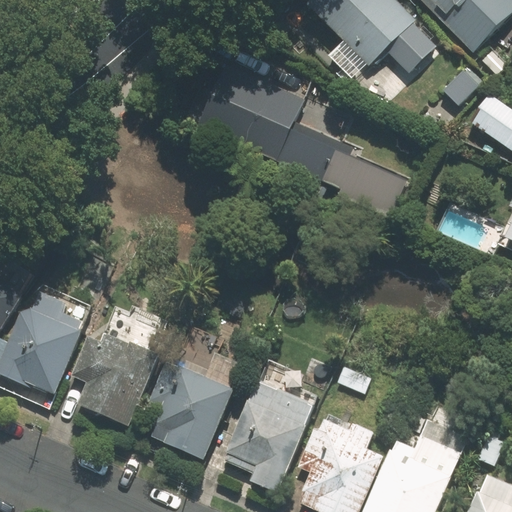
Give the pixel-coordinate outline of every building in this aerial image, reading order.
[(418,23),(394,0),(322,0),(308,15),(368,74),(418,23)] [(511,21),(511,0),(416,0),(471,59),(511,21)] [(302,102),(219,70),(193,137),(277,169),(302,102)] [(331,84),(314,79),(307,103),(324,108),(331,84)] [(511,111),(490,97),(468,131),(511,161),(511,111)] [(336,152),(321,186),(341,195),(337,203),(392,227),(411,184),(336,152)] [(0,331),(19,298),(0,287),(0,331)] [(0,383),(53,404),(86,316),(29,294),(0,369),(0,383)] [(200,465),(242,374),(215,362),(224,341),(184,323),(148,402),(162,409),(147,441),(200,465)] [(154,359),(102,340),(100,346),(84,340),(70,380),(85,386),(76,413),(128,432),(154,359)] [(336,370),(310,360),(303,378),(329,388),(336,370)] [(371,379),(345,368),(337,386),(363,397),(371,379)] [(258,386),(225,465),(250,475),(244,489),(277,502),(315,410),(258,386)] [(440,511),(474,432),(432,414),(417,448),(396,439),(388,458),(364,511),(440,511)] [(377,436),(335,418),(330,430),(316,424),(296,471),(310,477),(294,511),(364,511),(388,458),(370,451),(377,436)] [(507,440),(489,433),(477,463),(495,470),(507,440)] [(511,511),(511,487),(485,476),(469,511),(511,511)]
